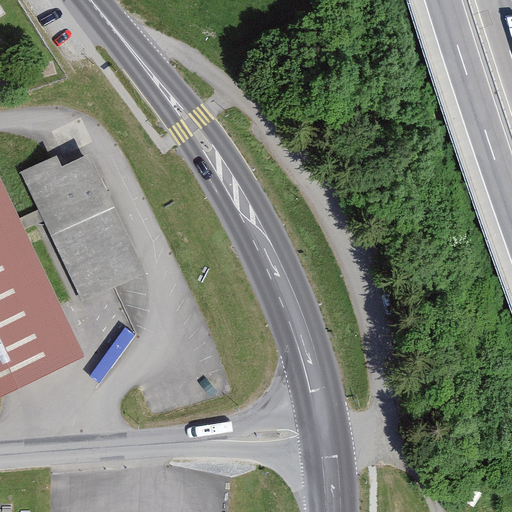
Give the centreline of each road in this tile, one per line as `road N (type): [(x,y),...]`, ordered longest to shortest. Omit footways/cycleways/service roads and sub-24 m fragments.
road 1 (primary): [(90,0),(191,124),(258,231),(307,349),(326,433)]
road 2 (unclassified): [(326,433),(0,455)]
road 3 (motorway): [(439,0),(511,226)]
